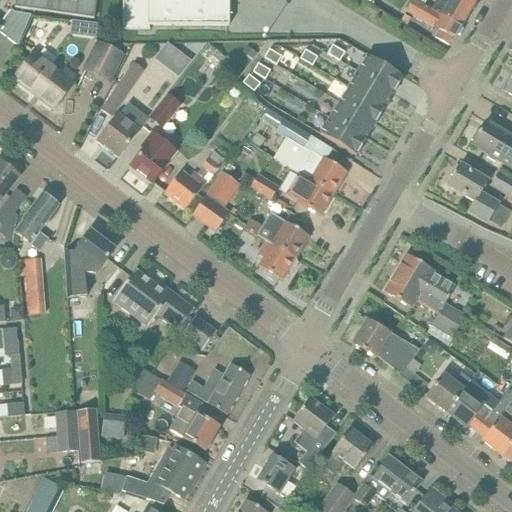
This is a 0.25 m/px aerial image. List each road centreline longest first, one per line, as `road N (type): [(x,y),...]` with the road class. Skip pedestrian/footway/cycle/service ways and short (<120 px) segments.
road 1 (residential): [(304,344),(0,112)]
road 2 (residential): [(511,502),(304,344)]
road 3 (residential): [(387,199),(505,0)]
road 4 (residential): [(208,511),(304,344)]
road 5 (residential): [(304,344),(387,199)]
road 6 (residential): [(511,271),(387,199)]
